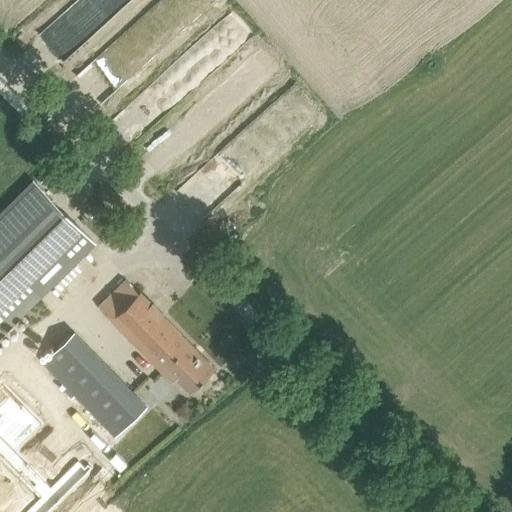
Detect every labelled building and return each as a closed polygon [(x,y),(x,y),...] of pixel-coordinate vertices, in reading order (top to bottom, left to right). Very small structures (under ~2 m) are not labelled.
[(156,61),(218,2),(216,0),(176,0),(136,40),(156,61)] [(94,245),(34,184),(0,218),(0,332),(38,295),(40,297),(94,245)] [(98,305),(165,373),(173,381),(177,377),(191,392),(215,368),(163,314),(152,302),(152,303),(140,292),(139,293),(126,279),(98,305)] [(41,363),(113,437),(145,405),(74,331),(41,363)] [(6,393),(0,398),(0,511),(66,511),(96,484),(70,458),(82,445),(44,406),(32,419),(6,393)]
